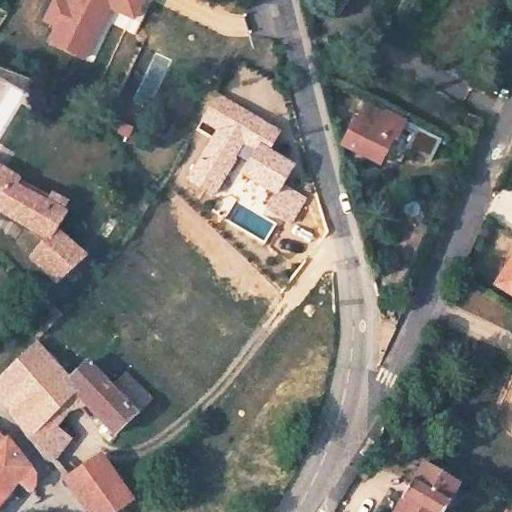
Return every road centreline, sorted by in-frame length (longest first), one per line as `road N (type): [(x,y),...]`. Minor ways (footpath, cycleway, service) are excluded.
road 1 (unclassified): [(281,0),(354,296),(350,404)]
road 2 (unclassified): [(350,404),(376,402),(511,108)]
